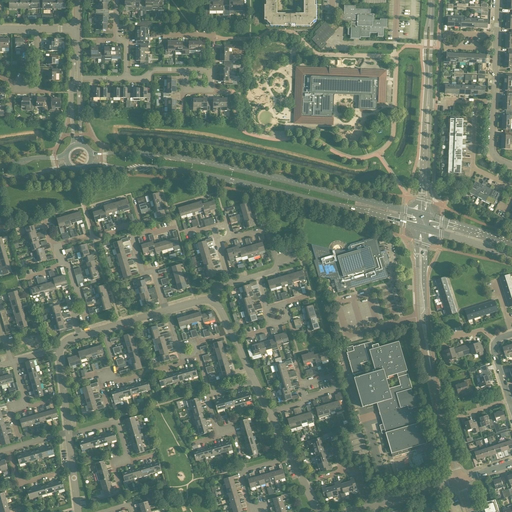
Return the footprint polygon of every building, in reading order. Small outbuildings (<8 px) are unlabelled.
[(19,9),(19,2),(17,2),(16,0),(8,0),(9,9),(19,9)] [(19,2),(19,9),(29,9),(29,2),(28,2),(28,0),(20,0),(20,2),(19,2)] [(29,2),(29,9),(39,9),(39,0),(31,0),(31,2),(29,2)] [(54,9),(54,2),(50,2),(50,0),(42,0),(43,9),(54,9)] [(54,2),(54,9),(65,9),(65,0),(57,0),(57,2),(54,2)] [(122,4),(122,11),(126,11),(126,12),(128,12),(129,11),(132,11),(132,0),(125,0),(125,4),(122,4)] [(139,4),(139,0),(132,0),(132,11),(142,11),(142,4),(139,4)] [(152,11),(152,0),(145,0),(146,4),(142,4),(142,11),(152,11)] [(152,0),(152,11),(154,12),(154,10),(158,10),(158,17),(163,17),(163,10),(162,10),(162,3),(159,3),(158,0),(152,0)] [(303,0),(304,14),(276,14),(276,1),(277,0),(276,0),(263,0),(264,0),(264,21),(269,26),(311,26),(316,21),(315,0),(303,0)] [(216,11),(216,2),(209,2),(209,8),(206,8),(206,16),(209,16),(209,11),(216,11)] [(216,2),(216,11),(223,11),(223,15),(226,15),(226,8),(223,8),(223,2),(216,2)] [(236,11),(236,2),(229,2),(229,8),(226,8),(226,15),(229,15),(229,11),(236,11)] [(236,2),(236,11),(243,11),(243,16),(246,16),(246,8),(243,8),(243,2),(236,2)] [(107,4),(99,4),(99,10),(94,10),(94,13),(103,13),(103,10),(107,10),(107,4)] [(347,35),(350,35),(350,38),(359,39),(359,37),(369,37),(369,32),(378,33),(378,36),(382,36),(383,27),(386,27),(386,19),(380,19),(380,21),(374,20),(374,14),(370,14),(370,10),(355,9),(355,6),(344,6),(344,11),(341,11),(340,22),(345,23),(345,21),(351,21),(351,28),(348,27),(347,35)] [(98,23),(107,24),(107,17),(103,17),(103,13),(94,13),(94,17),(99,17),(98,23)] [(451,16),(448,16),(445,16),(445,23),(447,26),(447,27),(453,27),(454,19),(454,16),(451,16)] [(136,28),(136,35),(148,35),(148,30),(148,22),(140,22),(140,28),(136,28)] [(325,43),(335,33),(325,22),(315,33),(316,34),(311,39),(322,50),(327,44),(325,43)] [(107,31),(107,30),(107,24),(98,23),(98,30),(96,30),(96,34),(103,34),(103,31),(107,31)] [(135,39),(136,39),(136,41),(144,41),(144,45),(149,45),(149,41),(146,41),(146,37),(148,37),(148,35),(136,35),(135,35),(135,39)] [(0,51),(2,51),(2,48),(9,48),(9,39),(0,38),(0,51)] [(19,39),(15,39),(15,48),(15,51),(20,51),(26,51),(26,45),(23,45),(23,39),(19,39)] [(51,39),(51,42),(45,42),(45,47),(48,47),(48,51),(58,51),(58,44),(59,44),(59,39),(51,39)] [(175,51),(175,42),(168,42),(168,45),(165,45),(165,55),(168,55),(168,53),(171,53),(171,51),(175,51)] [(175,42),(175,51),(175,53),(181,53),(181,55),(185,55),(185,45),(182,45),(182,42),(175,42)] [(195,51),(195,42),(189,42),(189,45),(185,45),(185,55),(189,55),(189,51),(195,51)] [(205,45),(202,45),(202,42),(195,42),(195,51),(200,51),(200,52),(205,52),(205,45)] [(136,48),(136,55),(145,55),(145,54),(145,52),(149,51),(149,48),(148,48),(148,46),(150,46),(150,45),(149,45),(144,45),(141,45),(141,48),(136,48)] [(220,55),(229,55),(231,55),(231,52),(229,52),(229,49),(232,49),(235,45),(224,45),(224,48),(220,48),(220,55)] [(91,48),(91,55),(91,58),(101,58),(101,59),(101,52),(98,52),(98,48),(91,48)] [(105,48),(105,52),(101,52),(101,59),(111,59),(111,48),(105,48)] [(121,52),(118,52),(118,48),(111,48),(111,59),(121,59),(121,52)] [(141,65),(148,65),(148,58),(148,54),(145,54),(145,55),(136,55),(136,61),(141,61),(141,65)] [(452,62),(453,54),(446,54),(446,57),(444,56),(443,64),(449,65),(449,62),(452,62)] [(46,65),(48,65),(48,67),(53,67),(53,65),(58,65),(58,55),(53,55),(53,58),(45,58),(45,62),(46,62),(46,65)] [(229,55),(220,55),(220,61),(224,61),(224,65),(231,65),(231,61),(232,60),(232,58),(231,58),(231,55),(229,55)] [(220,68),(220,75),(229,75),(229,71),(233,71),(233,65),(231,65),(224,65),(224,68),(220,68)] [(323,83),(336,87),(335,87),(335,88),(335,89),(335,90),(335,91),(336,92),(336,93),(337,94),(338,95),(339,96),(340,96),(340,97),(341,97),(342,97),(343,97),(344,97),(345,97),(347,97),(348,96),(349,96),(350,95),(350,94),(351,94),(351,93),(352,92),(352,91),(352,90),(352,89),(352,88),(352,87),(353,87),(354,84),(368,88),(364,101),(368,102),(370,97),(378,101),(378,102),(384,103),(385,81),(384,81),(385,72),(376,72),(376,71),(361,70),(361,71),(359,71),(359,70),(330,69),(330,70),(328,70),(328,69),(306,68),(306,69),(297,69),(297,77),(296,77),(294,114),(296,114),(295,116),(294,116),(294,123),(301,123),(301,122),(304,122),(304,124),(333,125),(333,118),(331,118),(333,113),(315,108),(318,99),(315,98),(316,95),(319,96),(323,83)] [(56,80),(56,74),(60,74),(60,69),(52,69),(52,73),(45,73),(45,76),(48,76),(48,80),(56,80)] [(233,78),(229,78),(229,75),(220,75),(220,82),(226,82),(226,85),(233,85),(233,78)] [(163,80),(166,80),(166,87),(176,87),(176,80),(171,80),(171,77),(163,77),(163,80)] [(140,98),(140,89),(136,89),(136,87),(134,87),(134,89),(133,89),(133,94),(130,94),(130,101),(140,101),(140,98)] [(176,87),(166,87),(166,93),(163,93),(163,97),(171,97),(171,94),(176,94),(176,87)] [(93,101),(93,98),(100,98),(100,89),(93,88),(93,93),(90,93),(90,101),(93,101)] [(100,89),(100,98),(107,98),(107,101),(110,101),(110,93),(107,93),(107,89),(100,89)] [(120,98),(120,89),(113,89),(113,93),(110,93),(110,101),(113,101),(113,98),(120,98)] [(120,89),(120,98),(127,98),(127,101),(130,101),(130,94),(127,94),(127,89),(120,89)] [(140,89),(140,98),(147,98),(147,101),(148,101),(148,102),(149,101),(150,101),(150,98),(150,94),(147,94),(147,89),(140,89)] [(503,103),(511,104),(511,103),(511,93),(509,94),(509,97),(504,97),(503,103)] [(167,107),(176,107),(176,100),(171,100),(171,97),(163,97),(163,100),(167,100),(167,107)] [(21,101),(21,102),(19,102),(19,105),(21,105),(21,106),(26,106),(26,111),(33,111),(33,102),(30,102),(30,98),(22,98),(22,101),(21,101)] [(36,107),(42,107),(42,111),(48,111),(48,102),(48,100),(45,100),(45,99),(42,99),(42,98),(37,98),(37,102),(36,102),(36,107)] [(55,98),(52,98),(52,104),(48,104),(48,103),(48,102),(48,111),(48,112),(55,112),(55,108),(60,108),(60,100),(60,99),(59,99),(55,99),(55,98)] [(196,110),(196,108),(200,108),(200,99),(193,99),(193,104),(190,104),(190,110),(196,110)] [(200,99),(200,108),(203,108),(203,111),(210,111),(210,101),(207,101),(207,99),(200,99)] [(220,107),(220,99),(213,99),(213,101),(210,101),(210,111),(216,111),(216,107),(220,107)] [(220,99),(220,107),(224,107),(224,111),(230,111),(230,101),(227,101),(227,99),(220,99)] [(511,104),(503,103),(503,110),(508,110),(508,113),(511,113),(511,110),(511,104)] [(172,113),(176,113),(176,107),(167,107),(165,107),(164,108),(164,111),(165,112),(167,112),(167,113),(164,113),(164,114),(162,113),(162,117),(172,117),(172,113)] [(503,123),(511,123),(511,119),(511,113),(508,113),(508,116),(503,116),(503,123)] [(511,123),(503,123),(502,129),(507,129),(507,133),(511,132),(511,129),(511,123)] [(502,142),(511,142),(511,132),(507,133),(507,136),(502,135),(502,142)] [(465,172),(461,172),(461,167),(455,167),(455,169),(448,169),(448,173),(458,174),(458,175),(465,175),(465,172)] [(472,183),(474,184),(469,194),(473,196),(477,189),(475,188),(478,183),(476,183),(478,179),(475,178),(472,183)] [(483,182),(482,185),(481,187),(482,187),(477,198),(481,200),(485,193),(483,192),(486,187),(484,187),(486,183),(483,182)] [(478,183),(475,188),(477,189),(473,196),(477,198),(482,187),(481,187),(482,185),(478,183)] [(490,189),(489,191),(490,191),(486,202),(490,204),(493,197),(491,196),(494,191),(493,190),(494,187),(491,186),(490,189)] [(486,187),(483,192),(485,193),(481,200),(486,202),(490,191),(489,191),(490,189),(486,187)] [(499,189),(498,193),(494,191),(491,196),(493,197),(490,204),(494,206),(498,196),(500,196),(502,191),(499,189)] [(160,199),(159,193),(150,195),(148,196),(149,202),(152,201),(160,199)] [(127,199),(121,201),(123,209),(124,212),(131,210),(129,203),(128,204),(127,199)] [(154,207),(162,204),(160,199),(152,201),(154,207)] [(123,209),(121,201),(115,203),(117,211),(118,213),(120,212),(120,210),(123,209)] [(195,203),(198,211),(203,210),(202,204),(201,201),(195,203)] [(208,202),(210,211),(216,209),(213,201),(208,202)] [(202,204),(203,210),(205,216),(206,215),(207,214),(211,213),(210,211),(208,202),(202,204)] [(109,204),(112,213),(117,211),(115,203),(109,204)] [(198,211),(195,203),(189,205),(192,213),(192,216),(195,215),(194,212),(198,211)] [(241,211),(244,210),(250,208),(248,203),(240,205),(241,211)] [(112,213),(109,204),(103,206),(104,209),(106,214),(107,217),(109,217),(108,214),(112,213)] [(155,212),(164,210),(162,204),(154,207),(155,212)] [(184,206),(186,215),(192,213),(189,205),(184,206)] [(186,215),(184,206),(178,208),(180,216),(186,215)] [(250,208),(244,210),(241,211),(243,217),(251,214),(250,208)] [(107,217),(106,214),(104,209),(98,211),(101,219),(104,218),(105,220),(107,220),(107,217)] [(164,210),(155,212),(157,218),(165,216),(164,210)] [(101,219),(98,211),(93,213),(96,223),(98,222),(97,220),(101,219)] [(74,214),(76,222),(82,220),(80,212),(74,214)] [(76,222),(74,214),(68,215),(71,226),(74,225),(73,223),(76,222)] [(251,214),(243,217),(245,222),(253,220),(251,214)] [(75,237),(73,230),(72,230),(71,226),(68,215),(63,217),(65,225),(66,228),(69,228),(72,238),(75,237)] [(66,239),(64,233),(62,226),(65,225),(63,217),(57,219),(59,227),(63,240),(66,239)] [(242,223),(244,229),(255,226),(253,220),(245,222),(242,223)] [(33,224),(33,225),(25,228),(27,234),(35,231),(34,228),(41,226),(40,222),(33,224)] [(35,231),(27,234),(29,239),(45,235),(44,231),(36,233),(35,231)] [(172,232),(174,238),(171,239),(173,248),(179,246),(177,238),(178,237),(176,231),(172,232)] [(151,235),(155,250),(156,253),(162,251),(159,243),(156,244),(153,234),(151,235)] [(45,235),(29,239),(31,245),(39,243),(38,241),(46,238),(45,235)] [(147,243),(149,251),(155,250),(151,235),(148,235),(150,242),(147,243)] [(163,236),(167,249),(173,248),(171,239),(167,240),(166,235),(163,236)] [(258,236),(260,243),(256,244),(259,252),(264,251),(262,243),(263,242),(261,235),(258,236)] [(159,243),(162,251),(167,249),(163,236),(161,237),(163,242),(159,243)] [(121,239),(121,240),(113,243),(115,249),(123,246),(122,243),(129,241),(128,237),(121,239)] [(140,245),(141,245),(143,253),(149,251),(147,243),(143,244),(141,237),(138,238),(140,245)] [(252,237),(248,238),(254,257),(259,255),(259,252),(256,244),(254,245),(252,237)] [(205,240),(205,241),(197,243),(199,249),(207,247),(206,243),(213,241),(212,238),(205,240)] [(245,248),(247,256),(248,259),(254,257),(248,238),(245,239),(247,247),(245,248)] [(241,249),(238,239),(236,240),(241,257),(247,256),(245,248),(241,249)] [(235,259),(241,257),(236,240),(234,240),(236,247),(232,248),(235,256),(235,259)] [(327,248),(311,245),(313,252),(314,254),(315,257),(316,260),(313,261),(318,278),(322,277),(330,279),(331,281),(333,280),(335,284),(334,284),(334,286),(335,286),(337,293),(388,278),(385,268),(390,267),(385,251),(380,252),(379,246),(378,243),(375,244),(368,246),(367,241),(363,240),(350,244),(348,246),(348,247),(349,251),(343,252),(343,251),(340,251),(333,250),(328,249),(327,248)] [(225,250),(226,250),(229,258),(235,256),(232,248),(229,249),(227,242),(223,243),(225,250)] [(39,243),(31,245),(32,251),(35,250),(40,249),(40,248),(43,247),(43,248),(45,247),(45,245),(40,246),(39,243)] [(45,247),(43,248),(43,247),(40,248),(40,249),(35,250),(32,251),(33,257),(34,257),(37,256),(45,254),(44,250),(51,248),(49,244),(45,245),(45,247)] [(80,252),(88,250),(86,244),(78,246),(80,252)] [(116,255),(130,251),(129,248),(124,250),(123,246),(115,249),(116,255)] [(207,247),(199,249),(200,255),(214,251),(213,249),(208,250),(207,247)] [(81,258),(90,256),(90,255),(88,250),(80,252),(81,258)] [(118,260),(126,258),(125,254),(130,253),(130,251),(116,255),(118,260)] [(214,251),(200,255),(202,261),(211,258),(210,255),(215,253),(214,251)] [(53,255),(46,257),(45,254),(37,256),(34,257),(36,263),(47,259),(47,261),(54,259),(53,255)] [(86,263),(94,261),(93,255),(90,255),(90,256),(81,258),(82,261),(85,260),(86,263)] [(8,258),(0,260),(0,265),(1,268),(10,265),(8,258)] [(120,266),(133,262),(132,260),(127,261),(126,258),(118,260),(120,266)] [(211,258),(202,261),(204,266),(217,263),(217,260),(212,262),(211,258)] [(88,269),(96,266),(94,261),(86,263),(88,269)] [(121,272),(130,270),(129,266),(134,264),(133,262),(120,266),(121,272)] [(217,263),(204,266),(206,272),(214,270),(213,266),(218,265),(217,263)] [(173,273),(181,270),(180,264),(171,267),(173,273)] [(10,265),(1,268),(3,275),(12,272),(10,265)] [(89,275),(98,272),(96,266),(88,269),(89,275)] [(60,269),(62,276),(59,277),(61,285),(61,287),(68,285),(65,275),(66,275),(64,268),(60,269)] [(137,271),(131,273),(130,270),(121,272),(123,278),(131,276),(132,277),(138,275),(137,271)] [(181,270),(173,273),(175,279),(183,276),(181,270)] [(222,271),(215,273),(214,270),(206,272),(207,278),(216,276),(216,277),(223,275),(222,271)] [(50,277),(52,276),(53,279),(54,282),(55,287),(56,287),(61,285),(59,277),(55,278),(53,271),(49,273),(50,277)] [(296,273),(299,281),(305,279),(302,271),(296,273)] [(98,272),(89,275),(90,278),(87,279),(88,281),(99,278),(98,272)] [(290,274),(293,283),(299,281),(296,273),(290,274)] [(293,283),(290,274),(285,276),(287,284),(288,287),(294,285),(293,283)] [(510,274),(500,278),(500,280),(502,280),(502,281),(501,282),(502,284),(511,280),(511,277),(509,277),(509,275),(510,275),(510,274)] [(40,277),(45,293),(50,291),(48,283),(46,284),(44,276),(40,277)] [(48,283),(50,291),(56,290),(56,287),(55,287),(54,282),(53,279),(52,276),(50,277),(52,282),(48,283)] [(183,276),(175,279),(177,284),(185,282),(183,276)] [(284,285),(287,284),(285,276),(279,278),(282,286),(281,286),(282,288),(285,287),(284,285)] [(37,286),(39,295),(45,293),(40,277),(37,278),(39,286),(37,286)] [(144,279),(144,280),(136,282),(138,288),(146,286),(145,282),(152,281),(151,277),(144,279)] [(445,277),(435,280),(436,284),(438,284),(438,286),(437,286),(447,283),(446,280),(445,281),(445,280),(446,279),(445,277)] [(273,279),(276,288),(281,286),(282,286),(279,278),(273,279)] [(276,288),(273,279),(267,281),(270,289),(276,288)] [(511,280),(502,284),(502,286),(503,286),(504,287),(503,287),(503,290),(511,286),(511,282),(511,283),(511,281),(511,280)] [(29,289),(31,288),(34,298),(39,297),(39,295),(37,286),(33,288),(31,281),(28,282),(29,289)] [(185,282),(177,284),(178,290),(186,288),(185,282)] [(249,284),(249,285),(241,287),(243,293),(251,291),(250,287),(257,285),(256,282),(249,284)] [(447,283),(437,286),(438,290),(439,290),(440,292),(439,292),(449,289),(448,286),(447,287),(447,285),(448,285),(447,283)] [(105,285),(96,287),(93,288),(95,294),(98,293),(106,291),(105,285)] [(153,290),(155,290),(154,287),(152,288),(147,289),(146,286),(138,288),(139,294),(153,290)] [(511,286),(503,290),(504,292),(505,292),(506,293),(505,293),(505,295),(511,293),(511,286)] [(449,289),(439,292),(440,296),(441,296),(442,297),(441,298),(451,295),(450,292),(449,293),(449,291),(450,291),(449,289)] [(141,300),(149,297),(148,294),(153,292),(153,290),(139,294),(141,300)] [(10,301),(19,298),(17,291),(8,294),(10,301)] [(100,299),(108,297),(106,291),(98,293),(100,299)] [(245,299),(250,297),(253,297),(253,296),(255,296),(256,298),(260,297),(259,292),(252,294),(251,291),(243,293),(240,294),(242,299),(245,298),(245,299)] [(451,295),(441,298),(442,302),(443,301),(444,303),(442,304),(453,301),(452,298),(451,298),(451,297),(452,297),(451,295)] [(244,305),(252,303),(251,299),(256,298),(255,296),(253,296),(253,297),(250,297),(245,299),(245,298),(242,299),(244,305)] [(101,305),(110,302),(108,297),(100,299),(101,305)] [(157,299),(150,301),(149,297),(141,300),(143,306),(151,303),(151,304),(158,303),(157,299)] [(19,298),(10,301),(12,308),(21,305),(19,298)] [(453,301),(442,304),(444,308),(445,307),(446,309),(444,310),(455,306),(454,304),(453,304),(452,303),(454,303),(453,301)] [(498,311),(494,301),(492,301),(492,303),(491,303),(490,302),(488,303),(492,313),(491,312),(493,311),(494,312),(498,311)] [(58,304),(59,305),(48,308),(50,314),(52,313),(61,311),(60,307),(66,305),(65,302),(58,304)] [(110,302),(101,305),(103,311),(111,308),(110,302)] [(245,311),(261,306),(261,304),(253,306),(252,303),(244,305),(245,311)] [(482,304),(486,315),(485,313),(487,313),(488,314),(492,313),(488,303),(486,303),(486,304),(485,305),(484,304),(482,304)] [(476,306),(480,317),(480,315),(481,315),(482,316),(486,315),(482,304),(480,305),(480,306),(479,307),(478,306),(476,306)] [(21,305),(12,308),(14,315),(23,312),(21,305)] [(306,314),(314,311),(312,305),(304,308),(303,306),(303,305),(302,305),(290,309),(291,312),(302,309),(302,311),(304,311),(305,311),(306,314)] [(254,311),(262,309),(261,306),(245,311),(243,312),(245,317),(255,314),(254,311)] [(446,316),(457,313),(456,310),(455,310),(454,309),(455,309),(455,306),(444,310),(446,314),(447,313),(448,315),(446,316)] [(471,308),(474,319),(474,317),(476,317),(476,318),(480,317),(476,306),(474,307),(474,308),(473,309),(473,308),(471,308)] [(464,310),(468,321),(468,319),(470,318),(470,320),(474,319),(471,308),(468,309),(468,310),(467,311),(467,309),(464,310)] [(54,319),(67,315),(67,313),(62,314),(61,311),(52,313),(54,319)] [(314,311),(306,314),(303,315),(304,320),(306,320),(307,319),(316,317),(314,311)] [(23,312),(14,315),(16,322),(26,319),(23,312)] [(213,312),(207,313),(209,322),(215,320),(213,312)] [(207,313),(201,315),(203,320),(202,320),(203,323),(209,322),(207,313)] [(191,324),(197,322),(195,314),(189,315),(191,324)] [(246,323),(249,323),(257,320),(257,321),(264,319),(263,316),(256,318),(255,314),(245,317),(246,323)] [(67,315),(54,319),(56,325),(64,322),(63,319),(68,317),(67,315)] [(189,315),(183,317),(185,325),(191,324),(189,315)] [(179,327),(185,325),(183,317),(177,319),(179,327)] [(309,325),(317,323),(316,317),(307,319),(306,320),(307,326),(309,325)] [(26,319),(16,322),(18,329),(28,326),(26,319)] [(63,329),(63,330),(73,328),(72,324),(65,326),(64,322),(56,325),(53,326),(55,331),(57,330),(58,331),(63,329)] [(157,325),(157,326),(149,328),(151,334),(159,332),(158,328),(165,326),(164,323),(157,325)] [(317,323),(309,325),(310,328),(307,329),(308,335),(312,334),(311,331),(319,329),(317,323)] [(281,327),(283,333),(280,334),(283,344),(289,343),(286,333),(287,332),(285,326),(281,327)] [(277,332),(275,331),(274,328),(270,329),(271,335),(274,334),(274,336),(275,339),(276,344),(277,344),(277,346),(283,344),(280,334),(278,335),(277,332)] [(159,332),(151,334),(152,340),(155,339),(170,335),(170,332),(160,335),(159,332)] [(125,341),(133,339),(132,333),(123,336),(125,341)] [(266,351),(271,349),(272,349),(269,341),(267,341),(265,334),(261,335),(266,351)] [(274,334),(271,335),(273,340),(269,341),(272,349),(271,349),(272,351),(278,350),(277,347),(278,347),(277,346),(277,344),(276,344),(275,339),(274,336),(274,334)] [(170,335),(155,339),(157,345),(165,343),(164,339),(171,337),(170,335)] [(266,351),(261,335),(259,335),(261,343),(258,344),(261,354),(261,355),(266,353),(266,351)] [(261,354),(258,344),(254,345),(252,338),(249,340),(251,346),(249,347),(252,357),(255,356),(261,354)] [(133,339),(125,341),(127,347),(135,345),(133,339)] [(215,349),(223,347),(221,341),(213,344),(215,349)] [(391,453),(392,457),(395,456),(415,450),(417,455),(433,451),(429,439),(426,440),(416,407),(419,403),(417,396),(413,397),(409,383),(410,383),(408,374),(406,374),(406,371),(407,371),(398,342),(379,347),(378,344),(372,345),(371,342),(353,347),(353,346),(346,348),(348,352),(346,353),(353,375),(354,374),(355,378),(354,378),(362,407),(373,404),(379,425),(381,431),(384,430),(391,453)] [(480,342),(476,344),(474,344),(474,343),(463,346),(464,348),(461,348),(464,356),(471,353),(472,355),(479,352),(479,355),(484,354),(480,342)] [(165,343),(157,345),(159,351),(172,347),(171,344),(166,346),(165,343)] [(95,347),(98,355),(104,354),(101,345),(95,347)] [(135,345),(127,347),(128,353),(137,351),(135,345)] [(511,352),(510,345),(503,347),(507,358),(509,357),(511,358),(511,360),(511,361),(511,362),(511,363),(508,365),(509,368),(511,366),(511,352)] [(98,355),(95,347),(90,349),(92,357),(93,359),(95,359),(94,356),(98,355)] [(169,354),(167,350),(173,349),(172,347),(159,351),(160,357),(169,354)] [(223,347),(215,349),(216,355),(225,353),(223,347)] [(464,356),(461,348),(459,349),(459,348),(453,350),(453,348),(441,352),(445,363),(450,362),(449,359),(455,357),(456,358),(464,356)] [(84,350),(86,359),(92,357),(90,349),(84,350)] [(79,355),(80,360),(81,360),(86,359),(84,350),(78,352),(79,355)] [(137,351),(128,353),(130,359),(138,356),(137,351)] [(307,354),(309,362),(315,361),(314,355),(313,352),(307,354)] [(319,353),(322,362),(328,360),(325,352),(319,353)] [(226,359),(225,353),(216,355),(218,361),(226,359)] [(314,355),(315,361),(317,367),(319,366),(319,363),(322,362),(319,353),(314,355)] [(176,356),(169,358),(169,354),(160,357),(162,362),(170,360),(170,361),(177,359),(176,356)] [(309,362),(307,354),(301,356),(305,367),(307,366),(306,363),(309,362)] [(73,357),(75,365),(79,364),(79,366),(82,366),(81,360),(80,360),(79,355),(73,357)] [(138,356),(130,359),(132,365),(140,362),(138,356)] [(75,365),(73,357),(67,358),(70,369),(73,368),(72,366),(75,365)] [(228,364),(226,359),(218,361),(220,367),(228,364)] [(22,372),(28,371),(27,369),(35,366),(33,360),(25,363),(27,368),(22,369),(22,372)] [(291,360),(284,362),(277,364),(277,365),(274,366),(274,367),(275,372),(276,372),(286,369),(285,366),(292,364),(291,360)] [(140,362),(132,365),(133,371),(142,368),(140,362)] [(230,370),(228,364),(220,367),(222,373),(230,370)] [(481,382),(479,383),(480,387),(490,384),(489,381),(492,380),(491,374),(489,371),(488,371),(487,365),(480,368),(482,373),(483,377),(480,378),(481,382)] [(24,378),(29,377),(29,376),(29,375),(37,372),(35,366),(27,369),(28,371),(28,374),(23,375),(24,378)] [(186,370),(188,379),(198,376),(195,368),(190,370),(189,369),(186,370)] [(278,378),(296,373),(295,370),(287,372),(286,369),(276,372),(278,378)] [(188,379),(186,370),(182,371),(182,372),(177,374),(179,381),(188,379)] [(230,370),(222,373),(223,378),(232,376),(230,370)] [(26,384),(31,382),(31,380),(38,378),(41,377),(39,371),(37,372),(29,375),(29,376),(29,377),(30,379),(25,381),(26,384)] [(279,384),(290,381),(289,378),(297,376),(296,373),(278,378),(279,384)] [(5,376),(7,384),(13,382),(11,374),(7,376),(5,376)] [(179,381),(177,374),(172,375),(171,374),(167,375),(170,384),(179,381)] [(170,384),(167,375),(164,376),(164,377),(159,379),(161,387),(170,384)] [(28,390),(33,388),(32,386),(40,384),(38,378),(31,380),(31,382),(32,385),(27,387),(28,390)] [(468,391),(468,389),(474,388),(471,379),(464,381),(464,382),(455,385),(458,395),(468,391)] [(283,389),(288,387),(289,387),(291,386),(293,386),(294,388),(300,386),(298,382),(291,384),(290,381),(279,384),(281,389),(283,389)] [(138,384),(141,392),(150,390),(148,382),(142,384),(142,383),(138,384)] [(90,384),(90,386),(82,388),(84,394),(92,392),(91,388),(98,386),(97,383),(90,384)] [(29,396),(34,394),(35,394),(34,392),(42,390),(40,384),(32,386),(33,388),(33,391),(29,392),(29,396)] [(141,392),(138,384),(135,385),(135,386),(130,387),(132,395),(141,392)] [(280,390),(282,395),(290,393),(289,389),(294,388),(293,386),(291,386),(289,387),(288,387),(283,389),(281,389),(280,390)] [(132,395),(130,387),(124,389),(124,388),(120,389),(124,401),(124,400),(124,398),(132,395)] [(124,401),(120,389),(117,390),(117,391),(111,393),(115,404),(124,401),(123,401),(124,401)] [(42,390),(34,392),(35,394),(34,394),(35,398),(43,396),(42,390)] [(85,400),(99,396),(98,394),(93,395),(92,392),(84,394),(85,400)] [(240,394),(244,407),(247,406),(246,402),(252,400),(250,393),(244,394),(244,393),(240,394)] [(298,395),(291,396),(290,393),(282,395),(280,396),(281,402),(292,399),(292,400),(299,398),(298,395)] [(331,396),(333,402),(333,403),(335,411),(336,413),(342,411),(341,409),(339,401),(340,401),(337,393),(334,394),(334,395),(331,396)] [(232,398),(234,406),(239,404),(240,407),(241,408),(244,407),(240,394),(237,395),(237,396),(232,398)] [(325,396),(330,412),(335,411),(333,403),(331,403),(328,395),(325,396)] [(87,405),(95,403),(94,400),(100,398),(99,396),(85,400),(87,405)] [(321,406),(324,417),(330,415),(329,413),(330,412),(325,396),(321,398),(323,405),(321,406)] [(192,409),(201,407),(200,403),(199,403),(197,398),(190,400),(192,409)] [(223,399),(225,408),(234,406),(232,398),(227,399),(227,398),(223,399)] [(225,408),(223,399),(219,400),(220,401),(215,403),(217,411),(225,408)] [(314,408),(315,408),(318,418),(324,417),(321,406),(318,407),(316,400),(312,401),(314,408)] [(103,405),(96,407),(95,403),(87,405),(89,411),(97,409),(97,410),(104,408),(103,405)] [(306,406),(308,413),(305,414),(307,422),(307,425),(314,423),(310,412),(312,412),(310,405),(306,406)] [(46,407),(47,412),(49,411),(52,419),(58,417),(55,409),(50,411),(49,406),(46,407)] [(40,408),(41,413),(42,414),(44,413),(46,421),(52,419),(49,411),(47,412),(45,412),(43,407),(40,408)] [(195,418),(202,416),(201,411),(202,410),(201,407),(192,409),(193,412),(190,413),(191,417),(194,416),(195,418)] [(301,424),(307,422),(305,414),(302,415),(300,407),(296,408),(301,424)] [(293,417),(296,428),(302,426),(301,424),(296,408),(293,409),(295,417),(293,417)] [(34,410),(36,415),(38,415),(40,422),(46,421),(44,413),(42,414),(41,413),(39,414),(37,409),(34,410)] [(28,412),(30,417),(32,416),(34,424),(40,422),(38,415),(36,415),(33,416),(31,411),(28,412)] [(284,412),(286,419),(285,420),(286,423),(288,422),(290,430),(296,428),(293,417),(289,418),(287,411),(284,412)] [(496,434),(508,430),(507,427),(500,429),(497,422),(501,421),(502,424),(506,422),(502,411),(499,412),(499,411),(496,412),(496,413),(494,413),(495,418),(492,419),(494,428),(496,434)] [(22,413),(24,419),(26,418),(28,426),(34,424),(32,416),(30,417),(27,418),(25,413),(22,413)] [(485,426),(489,425),(490,430),(494,428),(492,419),(489,420),(487,415),(479,418),(481,422),(480,423),(481,427),(479,428),(480,433),(483,432),(485,428),(485,426)] [(197,427),(206,424),(205,420),(204,420),(202,416),(195,418),(197,427)] [(128,428),(139,425),(139,424),(141,424),(140,421),(139,422),(138,421),(135,421),(134,417),(126,419),(128,424),(127,424),(128,428)] [(28,426),(26,418),(24,419),(20,420),(22,428),(28,426)] [(241,430),(250,428),(247,419),(240,421),(241,426),(240,426),(241,430)] [(472,420),(464,423),(467,430),(472,429),(473,431),(472,431),(473,434),(479,432),(477,424),(473,425),(472,420)] [(206,424),(197,427),(200,436),(208,433),(206,428),(207,428),(206,424)] [(139,425),(128,428),(129,432),(130,432),(131,437),(139,434),(137,426),(139,425)] [(250,428),(241,430),(242,434),(243,434),(245,439),(252,437),(250,428)] [(13,435),(8,436),(7,433),(7,434),(6,431),(0,433),(0,438),(0,440),(8,437),(9,439),(14,438),(13,435)] [(105,434),(108,445),(109,444),(109,442),(116,440),(114,432),(109,434),(109,433),(105,434)] [(97,438),(99,445),(107,443),(107,445),(108,445),(105,434),(101,435),(102,436),(97,438)] [(139,434),(131,437),(133,441),(132,442),(133,446),(142,443),(140,439),(143,438),(142,434),(139,434)] [(8,437),(0,440),(2,446),(10,443),(9,439),(8,437)] [(252,437),(245,439),(246,443),(245,444),(246,448),(255,445),(252,437)] [(313,449),(322,446),(321,442),(324,441),(322,437),(307,442),(308,444),(309,445),(312,445),(313,449)] [(88,439),(90,448),(99,445),(97,438),(92,439),(91,438),(88,439)] [(90,448),(88,439),(84,440),(84,441),(79,443),(81,450),(90,448)] [(220,444),(224,456),(227,455),(226,452),(232,450),(230,442),(225,444),(224,443),(220,444)] [(498,445),(500,452),(507,450),(505,442),(498,445)] [(142,443),(133,446),(134,449),(135,449),(136,454),(144,452),(142,443)] [(224,456),(220,444),(217,445),(217,446),(212,448),(214,455),(219,454),(220,457),(224,456)] [(257,454),(256,450),(258,449),(259,448),(258,444),(255,445),(246,448),(247,451),(248,451),(250,456),(252,455),(253,459),(257,458),(256,454),(257,454)] [(491,447),(493,454),(500,452),(498,445),(491,447)] [(322,446),(313,449),(315,457),(327,453),(326,449),(323,450),(322,446)] [(43,448),(45,457),(54,454),(52,447),(47,448),(47,447),(43,448)] [(45,457),(43,448),(39,449),(39,450),(34,452),(37,460),(45,457)] [(214,455),(212,448),(206,449),(206,448),(202,449),(205,458),(214,455)] [(480,450),(483,458),(489,456),(486,448),(480,450)] [(205,458),(202,449),(198,450),(199,451),(193,453),(196,461),(200,459),(200,460),(202,460),(202,459),(205,458)] [(483,458),(480,450),(474,452),(473,449),(470,450),(472,458),(475,457),(476,460),(483,458)] [(37,460),(34,452),(29,453),(29,452),(25,453),(28,462),(37,460)] [(28,462),(25,453),(22,454),(22,455),(17,457),(19,465),(28,462)] [(327,453),(315,457),(318,464),(326,462),(325,458),(328,457),(327,453)] [(8,471),(8,469),(5,460),(1,461),(0,456),(0,465),(2,471),(2,473),(8,471)] [(98,472),(106,470),(105,466),(104,466),(103,461),(95,463),(98,472)] [(326,462),(318,464),(320,472),(332,469),(330,465),(328,466),(326,462)] [(149,465),(152,473),(161,471),(159,463),(153,465),(153,464),(149,465)] [(152,473),(149,465),(145,466),(146,467),(141,468),(143,476),(152,473)] [(280,480),(277,471),(275,472),(273,467),(271,467),(272,470),(275,481),(280,480)] [(143,476),(141,468),(135,470),(135,469),(131,470),(134,479),(143,476)] [(98,481),(100,481),(108,479),(106,474),(108,473),(106,470),(98,472),(96,473),(98,481)] [(134,479),(131,470),(127,471),(128,472),(122,474),(124,481),(134,479)] [(270,482),(267,474),(265,474),(263,470),(261,470),(265,484),(270,482)] [(260,485),(258,476),(255,477),(254,472),(251,473),(255,487),(260,485)] [(238,477),(237,475),(232,476),(223,479),(225,484),(234,482),(233,479),(238,477)] [(357,484),(355,477),(353,478),(349,479),(349,482),(346,483),(348,492),(356,489),(355,485),(357,484)] [(497,489),(503,487),(501,478),(494,480),(494,483),(492,484),(494,490),(496,489),(497,489)] [(103,490),(111,487),(110,483),(109,484),(108,479),(100,481),(103,490)] [(53,483),(55,491),(64,489),(62,481),(57,483),(57,482),(53,483)] [(348,492),(346,483),(342,484),(341,481),(337,482),(340,494),(341,498),(344,497),(345,495),(345,493),(348,492)] [(336,495),(340,494),(337,482),(333,484),(334,486),(330,488),(332,497),(333,496),(333,498),(337,497),(336,495)] [(55,491),(53,483),(49,484),(49,485),(44,486),(47,494),(55,491)] [(228,494),(237,491),(236,489),(241,487),(240,485),(226,489),(228,494)] [(47,494),(44,486),(40,488),(39,487),(36,488),(38,496),(47,494)] [(332,497),(330,488),(326,489),(325,486),(321,487),(325,499),(332,497)] [(111,487),(103,490),(105,498),(113,496),(111,491),(113,491),(111,487)] [(38,496),(36,488),(32,489),(32,490),(27,491),(29,499),(38,496)] [(230,504),(239,501),(239,498),(243,497),(243,495),(229,499),(230,504)] [(283,501),(274,504),(274,507),(270,508),(270,510),(272,510),(284,506),(283,501)]
